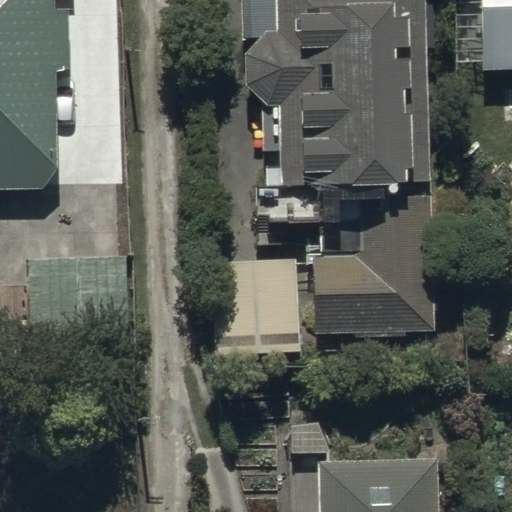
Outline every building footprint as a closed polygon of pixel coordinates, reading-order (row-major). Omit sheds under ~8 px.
[(47,0),(0,0),(0,185),(39,185),(53,162),(52,70),(61,70),(60,9),(48,9),(47,0)] [(238,0),(240,40),(255,40),(241,58),(242,90),(261,107),(276,107),(279,189),(253,190),(254,225),(317,223),(318,253),(305,253),(305,267),(312,279),(308,289),(310,329),(320,337),(434,333),(424,0),(238,0)] [(511,0),(475,0),(478,72),(511,70),(511,0)] [(125,256),(21,260),(24,359),(129,355),(125,256)] [(213,356),(297,354),(294,258),(210,261),(213,356)] [(436,511),(435,458),(315,462),(316,511),(436,511)]
